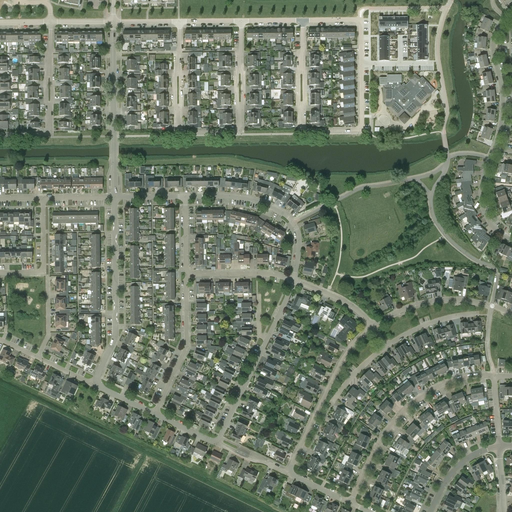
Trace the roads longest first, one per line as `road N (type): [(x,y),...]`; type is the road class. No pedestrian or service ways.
road 1 (residential): [(346,504),(374,449),(414,403),(461,379),(493,376)]
road 2 (residential): [(94,384),(116,335),(114,197)]
road 3 (residential): [(370,325),(342,360),(286,473)]
road 4 (residential): [(185,197),(235,197),(282,214),(296,232),(292,278)]
road 5 (residential): [(358,130),(360,22),(301,23)]
road 6 (residential): [(155,414),(186,346),(187,273)]
road 7 (residential): [(511,313),(447,300),(370,325)]
road 8 (residential): [(511,14),(495,29),(492,45),(500,105),(492,147)]
